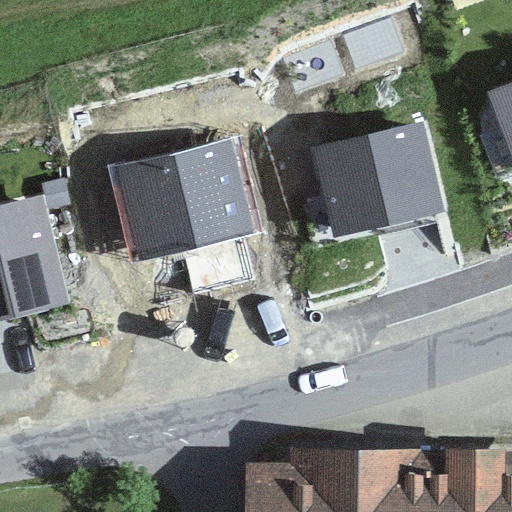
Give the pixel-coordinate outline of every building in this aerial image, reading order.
[(511,90),(498,96),(511,132),(511,90)] [(418,127),(321,150),(340,229),(438,205),(418,127)] [(225,147),(128,171),(147,249),(244,226),(225,147)] [(35,204),(0,211),(0,304),(56,291),(35,204)] [(511,511),(511,445),(292,446),(292,469),(240,469),(239,511),(511,511)]
